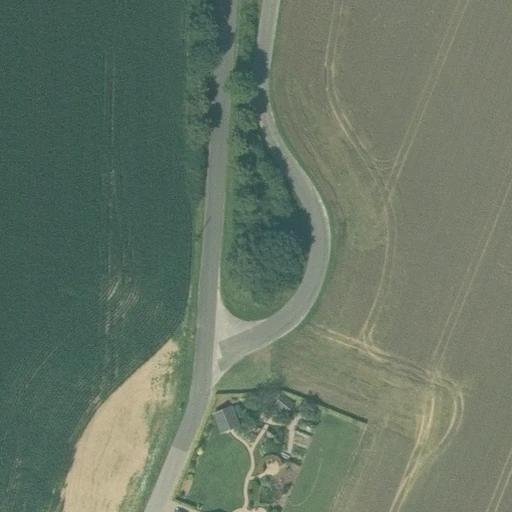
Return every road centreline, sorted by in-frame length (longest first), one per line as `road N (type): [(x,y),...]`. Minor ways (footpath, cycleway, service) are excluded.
road 1 (unclassified): [(203,354),(268,331),(300,308),(321,263),(318,226),(266,118),(260,62),(270,0)]
road 2 (unclassified): [(226,0),(203,354)]
road 3 (unclassified): [(203,354),(192,418),(152,511)]
